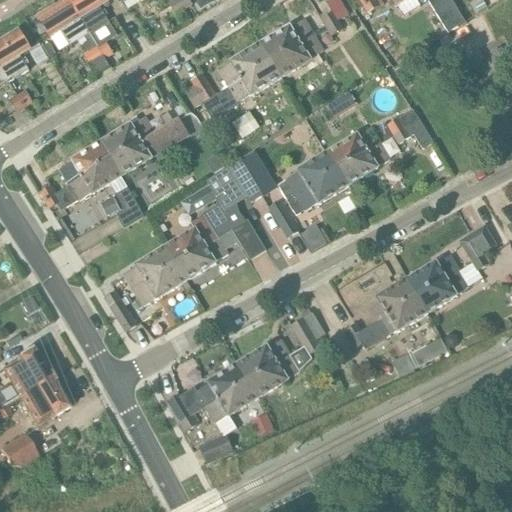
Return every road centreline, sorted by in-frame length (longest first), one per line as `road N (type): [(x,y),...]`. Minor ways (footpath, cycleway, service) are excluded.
road 1 (residential): [(114,382),(511,165)]
road 2 (residential): [(260,0),(0,153)]
road 3 (residential): [(0,197),(114,382)]
road 4 (residential): [(114,382),(183,511)]
